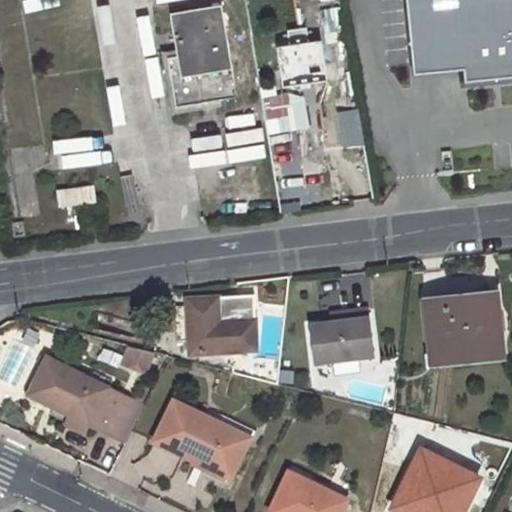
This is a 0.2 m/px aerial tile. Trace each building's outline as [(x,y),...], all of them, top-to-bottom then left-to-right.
[(334,0),(316,0),(323,41),(341,38),(334,0)] [(511,0),(410,0),(414,36),(439,34),(443,74),(468,71),(469,84),(511,79),(511,0)] [(176,57),(166,59),(172,93),(167,95),(168,104),(173,103),(173,108),(235,98),(220,6),(170,15),(176,57)] [(290,29),(285,30),(286,38),(273,39),(280,81),(324,76),(318,35),(307,36),(305,28),(301,29),(301,26),(290,28),(290,29)] [(302,90),(260,98),(267,134),(309,127),(302,90)] [(355,108),(336,112),(342,147),(361,144),(355,108)] [(94,187),(59,192),(61,207),(96,202),(94,187)] [(254,296),(187,301),(190,354),(219,352),(219,348),(239,347),(239,351),(258,350),(254,296)] [(469,298),(427,303),(434,364),(505,356),(499,302),(470,304),(469,298)] [(50,309),(48,320),(93,331),(98,309),(50,309)] [(342,321),(310,325),(315,363),(371,356),(365,309),(341,311),(342,321)] [(341,311),(331,313),(332,322),(342,321),(341,311)] [(145,374),(154,353),(130,348),(123,365),(145,374)] [(125,443),(143,407),(108,390),(112,383),(94,374),(90,380),(42,356),(38,364),(43,366),(33,387),(29,385),(26,391),(30,392),(29,394),(67,413),(90,425),(125,443)] [(174,402),(154,441),(231,478),(250,439),(174,402)] [(86,434),(90,425),(67,413),(63,422),(86,434)] [(414,464),(392,508),(399,511),(415,511),(417,509),(423,511),(462,511),(479,478),(425,452),(417,466),(414,464)] [(291,466),(269,511),(340,511),(345,501),(308,483),(311,477),(291,466)]
